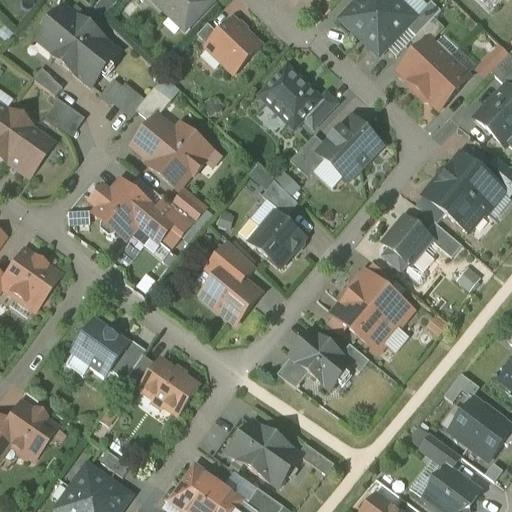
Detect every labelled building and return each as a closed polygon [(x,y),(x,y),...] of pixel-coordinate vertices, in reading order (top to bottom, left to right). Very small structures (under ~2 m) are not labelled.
[(148,0),(185,34),(213,5),(208,0),(148,0)] [(395,0),(360,0),(339,23),(359,42),(398,2),(395,0)] [(398,2),(359,42),(379,61),(407,32),(418,21),(417,20),(398,2)] [(431,5),(417,20),(418,21),(407,32),(416,40),(432,23),(441,14),(431,5)] [(105,42),(78,21),(77,23),(63,11),(36,44),(53,58),(51,59),(78,81),(79,79),(93,90),(102,79),(101,78),(109,68),(110,69),(120,58),(103,44),(105,42)] [(432,23),(423,33),(428,38),(435,38),(441,32),(432,23)] [(209,50),(207,52),(235,78),(261,51),(234,24),(220,39),(209,50)] [(208,28),(197,39),(209,50),(220,39),(208,28)] [(416,40),(411,45),(420,54),(430,43),(435,38),(428,38),(423,33),(416,40)] [(450,63),(430,43),(420,54),(399,75),(409,85),(410,90),(417,97),(450,63)] [(509,59),(500,50),(490,59),(500,68),(509,59)] [(511,60),(510,59),(509,59),(500,68),(492,77),(506,91),(507,90),(511,94),(511,60)] [(491,60),(476,75),(485,84),(500,68),(491,60)] [(470,82),(450,63),(417,97),(424,104),(429,104),(440,114),(470,82)] [(63,92),(40,73),(31,84),(55,101),(63,92)] [(320,103),(288,73),(261,100),(294,132),(303,123),(321,104),(320,103)] [(123,92),(114,85),(100,102),(109,110),(112,106),(130,122),(136,114),(144,104),(126,89),(123,92)] [(506,91),(496,102),(498,104),(479,123),(477,121),(476,122),(505,150),(511,142),(511,94),(507,90),(506,91)] [(144,104),(136,114),(152,127),(157,121),(159,122),(172,105),(155,91),(144,104)] [(321,104),(303,123),(313,134),(338,108),(327,97),(320,103),(321,104)] [(58,103),(44,122),(55,130),(69,111),(58,103)] [(69,111),(55,130),(72,142),(85,122),(69,111)] [(30,132),(7,116),(7,117),(0,112),(0,163),(5,167),(6,166),(28,182),(52,149),(29,133),(30,132)] [(159,122),(157,121),(152,127),(133,150),(152,165),(150,167),(165,179),(163,182),(178,194),(191,177),(195,180),(205,167),(202,164),(211,154),(182,129),(178,134),(174,134),(159,122)] [(326,150),(319,157),(326,164),(348,185),(382,149),(353,122),(326,150)] [(315,139),(290,165),(308,182),(326,164),(319,157),(326,150),(315,139)] [(460,161),(438,190),(432,189),(424,200),(440,213),(447,218),(471,237),(472,236),(469,234),(485,216),(487,218),(505,195),(506,194),(485,177),(479,172),(475,172),(460,161)] [(511,197),(511,173),(498,162),(485,177),(506,194),(505,195),(510,199),(511,197)] [(135,197),(121,185),(111,197),(106,193),(94,208),(99,212),(94,218),(104,226),(102,228),(101,233),(110,240),(115,238),(117,236),(126,244),(139,229),(160,247),(171,233),(174,230),(156,215),(152,212),(153,212),(152,211),(135,197)] [(298,208),(275,185),(262,200),(287,221),(298,208)] [(161,200),(144,187),(135,197),(152,211),(161,200)] [(206,214),(184,196),(173,210),(193,226),(195,227),(206,214)] [(173,210),(166,204),(156,215),(174,230),(171,233),(181,241),(193,226),(173,210)] [(440,213),(432,223),(416,210),(416,211),(435,226),(438,229),(447,218),(440,213)] [(90,216),(70,217),(71,229),(91,228),(90,216)] [(262,234),(260,236),(264,239),(255,250),(280,271),(292,257),(296,256),(303,247),(303,243),(304,242),(275,218),(262,234)] [(405,222),(384,247),(390,253),(384,260),(401,274),(407,267),(411,270),(424,255),(432,246),(433,245),(425,238),(405,222)] [(262,234),(250,224),(239,237),(255,250),(264,239),(260,236),(262,234)] [(438,229),(435,226),(425,238),(433,245),(432,246),(452,262),(462,250),(438,229)] [(256,272),(230,247),(212,268),(222,276),(227,270),(245,285),(256,272)] [(411,270),(407,275),(420,286),(423,285),(425,282),(425,279),(423,277),(435,264),(424,255),(411,270)] [(59,281),(23,256),(0,287),(0,290),(16,302),(18,298),(35,311),(33,314),(35,315),(59,281)] [(387,279),(374,268),(366,277),(379,288),(387,279)] [(245,285),(227,270),(222,276),(201,301),(236,329),(261,299),(245,285)] [(365,276),(348,298),(349,303),(335,320),(335,321),(347,330),(378,356),(397,333),(393,330),(408,312),(387,294),(379,288),(366,277),(365,276)] [(395,285),(388,278),(387,279),(379,288),(387,294),(395,285)] [(335,321),(328,330),(340,340),(347,330),(335,321)] [(127,348),(96,326),(74,356),(93,369),(91,371),(105,381),(110,375),(111,374),(128,349),(127,348)] [(341,359),(312,335),(290,361),(291,361),(309,376),(331,394),(352,369),(353,368),(341,359)] [(130,343),(127,348),(128,349),(111,374),(126,384),(147,355),(130,343)] [(370,365),(350,348),(341,359),(353,368),(352,369),(360,376),(370,365)] [(144,360),(122,392),(136,401),(142,393),(143,393),(159,370),(144,360)] [(309,376),(291,361),(277,378),(296,392),(309,376)] [(197,392),(161,367),(159,370),(143,393),(156,402),(154,405),(163,411),(165,408),(179,418),(197,392)] [(511,371),(501,387),(511,394),(511,371)] [(511,432),(474,404),(449,438),(489,467),(511,436),(511,432)] [(44,422),(34,415),(33,417),(20,408),(5,428),(0,435),(0,442),(2,444),(16,454),(17,458),(25,464),(30,463),(33,466),(56,433),(43,424),(44,422)] [(299,458),(253,426),(231,458),(279,492),(301,461),(302,460),(299,458)] [(461,461),(432,440),(421,454),(447,473),(451,476),(451,475),(461,461)] [(335,469),(306,448),(299,458),(302,460),(301,461),(326,479),(335,469)] [(131,472),(109,456),(101,467),(123,482),(131,472)] [(124,511),(133,500),(88,468),(56,511),(124,511)] [(236,511),(242,505),(196,472),(173,506),(182,511),(236,511)] [(447,473),(441,481),(430,483),(431,495),(424,504),(435,511),(470,511),(470,510),(480,496),(451,475),(451,476),(447,473)] [(283,511),(284,511),(258,493),(247,509),(251,511),(283,511)] [(392,511),(377,500),(368,511),(392,511)]
